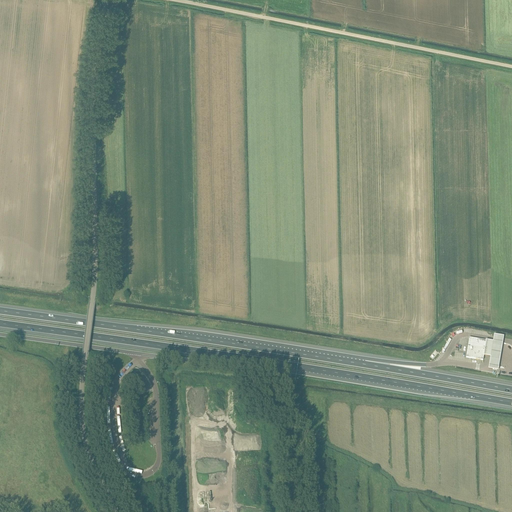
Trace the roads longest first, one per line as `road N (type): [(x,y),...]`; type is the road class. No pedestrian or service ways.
road 1 (unclassified): [(116,511),(90,457),(81,410),(94,280),(92,90),(106,0)]
road 2 (motorway): [(364,363),(0,310)]
road 3 (unclassified): [(511,66),(173,0)]
road 4 (motorway): [(0,323),(261,360)]
road 5 (motorway): [(261,360),(511,402)]
road 6 (motorway): [(511,389),(364,363)]
